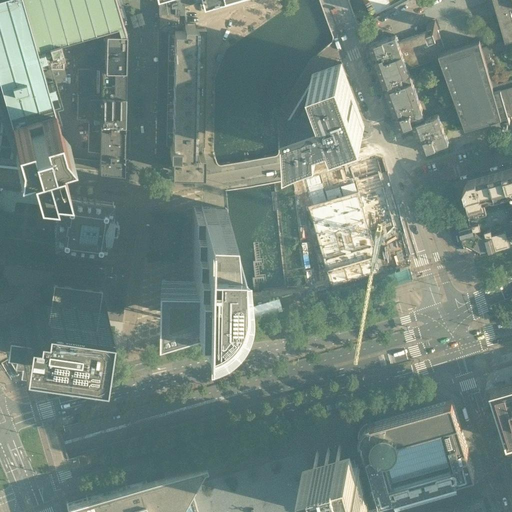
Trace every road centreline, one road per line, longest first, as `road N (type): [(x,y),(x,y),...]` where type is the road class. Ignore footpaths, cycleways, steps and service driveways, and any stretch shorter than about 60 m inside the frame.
road 1 (secondary): [(0,471),(454,341)]
road 2 (secondary): [(442,322),(0,453)]
road 3 (secondary): [(31,486),(459,354)]
road 4 (secondary): [(436,310),(169,379)]
road 5 (residential): [(147,191),(295,165),(385,138)]
road 6 (residential): [(169,379),(126,353),(147,191)]
road 7 (residential): [(207,155),(215,22),(225,9),(253,0)]
road 8 (secondary): [(169,379),(6,423)]
road 9 (residential): [(0,174),(147,191)]
road 10 (residential): [(456,315),(414,195),(401,185)]
road 11 (residential): [(401,185),(436,310)]
road 12 (residential): [(497,478),(459,354)]
